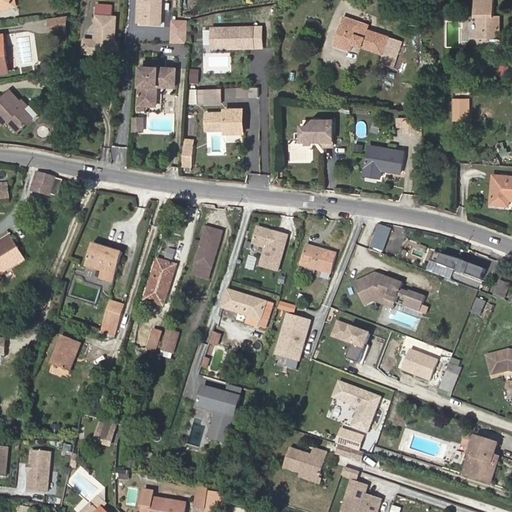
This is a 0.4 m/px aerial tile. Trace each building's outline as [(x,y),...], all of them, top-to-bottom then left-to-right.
[(0,9),(16,6),(14,0),(11,0),(12,3),(0,5),(0,9)] [(144,0),(143,23),(162,24),(163,0),(144,0)] [(500,39),(500,15),(494,15),(494,0),(474,0),(475,16),(479,16),(479,39),(500,39)] [(115,35),(117,16),(112,16),(113,5),(98,4),(95,40),(85,39),(84,53),(114,55),(115,40),(115,35)] [(68,31),(68,15),(49,18),(51,34),(68,31)] [(359,22),(344,17),(335,45),(351,51),(353,44),(384,54),(381,64),(394,68),(404,41),(390,36),(391,33),(370,26),(369,29),(358,25),(359,22)] [(266,48),(265,25),(213,26),(214,46),(235,46),(235,49),(266,48)] [(0,72),(10,71),(5,34),(0,34),(0,72)] [(180,88),(181,66),(142,64),(139,110),(149,111),(149,106),(161,107),(162,87),(180,88)] [(202,69),(192,68),(190,82),(200,83),(202,69)] [(66,81),(66,72),(49,75),(50,84),(66,81)] [(66,90),(66,81),(50,84),(52,92),(66,90)] [(262,97),(262,87),(239,87),(239,97),(262,97)] [(220,88),(200,89),(201,104),(220,103),(220,88)] [(33,118),(24,108),(28,105),(23,100),(21,102),(11,90),(0,100),(0,119),(2,121),(6,118),(8,121),(18,132),(33,118)] [(36,115),(28,105),(24,108),(33,118),(36,115)] [(249,107),(226,107),(227,111),(208,111),(208,130),(227,130),(227,134),(249,134),(249,107)] [(146,132),(147,117),(134,116),(134,131),(146,132)] [(417,131),(416,117),(405,118),(406,126),(406,131),(417,131)] [(406,126),(405,118),(397,118),(398,127),(406,126)] [(302,126),(303,141),(313,141),(315,138),(318,141),(324,141),(324,146),(334,146),(334,120),(315,120),(309,126),(302,126)] [(401,173),(405,151),(370,146),(365,175),(379,177),(380,169),(401,173)] [(191,166),(193,152),(184,152),(183,166),(191,166)] [(52,194),(57,177),(39,172),(34,189),(52,195),(52,194)] [(511,199),(511,176),(494,175),(491,204),(509,205),(510,199),(511,199)] [(60,196),(65,179),(57,177),(52,194),(60,196)] [(0,190),(10,190),(9,182),(0,182),(0,190)] [(0,198),(10,198),(10,190),(0,190),(0,198)] [(384,251),(392,229),(380,224),(372,247),(384,251)] [(212,270),(223,232),(207,227),(196,265),(212,270)] [(279,271),(289,236),(258,227),(254,244),(266,247),(261,266),(279,271)] [(0,245),(13,238),(11,234),(0,240),(0,245)] [(0,245),(0,274),(26,259),(13,238),(0,245)] [(115,283),(124,253),(113,250),(112,253),(104,250),(105,247),(93,244),(87,266),(103,271),(100,278),(115,283)] [(332,274),(338,254),(307,245),(301,264),(318,270),(316,276),(329,279),(331,273),(332,274)] [(366,265),(367,246),(357,246),(356,264),(366,265)] [(461,272),(461,271),(468,274),(468,275),(484,281),(488,270),(472,264),(471,265),(464,263),(465,261),(436,250),(432,261),(461,272)] [(246,268),(254,270),(257,257),(249,256),(246,268)] [(165,306),(177,265),(163,260),(158,259),(146,297),(147,300),(165,306)] [(209,279),(212,270),(196,265),(193,275),(209,279)] [(402,289),(404,283),(377,273),(355,283),(363,301),(375,295),(394,303),(396,304),(399,296),(407,299),(404,306),(421,312),(427,297),(410,290),(409,292),(402,289)] [(508,293),(511,285),(500,279),(496,288),(494,294),(505,299),(508,293)] [(332,294),(336,284),(328,282),(325,292),(332,294)] [(267,328),(275,304),(268,302),(229,290),(223,307),(250,316),(262,319),(260,325),(267,328)] [(394,303),(375,295),(363,301),(366,306),(375,301),(394,309),(396,304),(394,303)] [(476,297),(472,313),(484,316),(488,300),(476,297)] [(120,324),(125,305),(113,301),(107,320),(120,324)] [(260,325),(262,319),(250,316),(248,323),(260,327),(260,325)] [(372,332),(337,319),(330,337),(351,345),(345,359),(360,364),(372,332)] [(117,333),(120,324),(107,320),(104,329),(117,333)] [(158,352),(164,332),(153,328),(147,349),(158,352)] [(174,353),(180,333),(167,330),(162,350),(174,353)] [(218,345),(221,335),(213,333),(211,342),(218,345)] [(278,350),(282,336),(273,334),(269,348),(277,350),(278,350)] [(71,371),(82,343),(63,336),(52,364),(71,371)] [(294,354),(297,340),(282,336),(278,350),(294,354)] [(365,363),(376,366),(384,339),(374,336),(365,363)] [(299,355),(302,341),(297,340),(294,354),(299,355)] [(511,348),(509,348),(486,354),(491,375),(510,370),(511,370),(511,348)] [(439,360),(410,349),(403,368),(431,379),(439,360)] [(163,351),(162,357),(173,359),(174,354),(163,351)] [(434,383),(441,386),(447,371),(440,368),(434,383)] [(449,389),(454,374),(447,371),(441,386),(449,389)] [(453,391),(459,376),(454,374),(449,389),(453,391)] [(382,398),(340,382),(334,397),(360,407),(353,427),(368,433),(382,398)] [(236,417),(241,397),(204,386),(198,406),(217,411),(210,438),(229,443),(236,417)] [(114,437),(117,424),(102,419),(98,434),(113,439),(114,437)] [(51,433),(60,433),(61,425),(51,424),(51,433)] [(492,484),(501,456),(495,454),(499,442),(475,434),(462,474),(492,484)] [(365,452),(339,443),(336,453),(362,462),(365,452)] [(63,444),(62,454),(73,455),(74,445),(63,444)] [(0,476),(6,477),(9,448),(0,446),(0,476)] [(319,484),(329,452),(314,447),(312,455),(291,448),(284,468),(300,473),(299,477),(319,484)] [(48,493),(52,454),(33,452),(31,466),(30,472),(29,491),(48,493)] [(353,479),(360,482),(363,472),(347,467),(343,476),(353,479)] [(129,479),(130,471),(118,470),(117,478),(129,479)] [(362,511),(369,494),(371,485),(360,482),(353,479),(343,511),(344,511),(362,511)] [(206,509),(209,488),(198,487),(195,507),(206,509)] [(185,511),(187,503),(154,498),(155,492),(145,491),(142,508),(143,508),(147,509),(146,511),(185,511)] [(226,511),(230,494),(209,491),(206,511),(226,511)] [(362,511),(379,511),(384,498),(369,494),(362,511)] [(398,495),(395,501),(404,505),(407,498),(398,495)] [(48,496),(47,503),(61,504),(62,498),(48,496)] [(95,511),(101,506),(105,501),(99,496),(87,509),(90,511),(95,511)]
